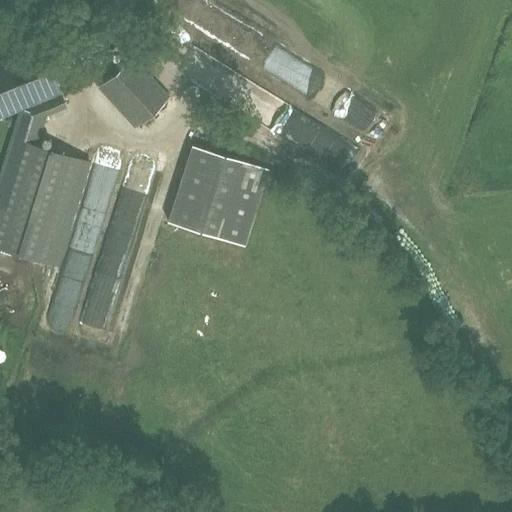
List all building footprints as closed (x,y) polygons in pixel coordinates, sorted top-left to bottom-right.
[(69,113),(66,107),(42,45),(0,61),(0,116),(20,108),(0,172),(0,244),(58,263),(89,162),(35,145),(47,114),(49,120),(69,113)] [(169,96),(131,55),(98,87),(135,127),(169,96)] [(194,143),(174,221),(252,241),(272,163),(194,143)] [(114,226),(111,246),(127,249),(131,229),(114,226)] [(72,231),(50,327),(68,331),(90,235),(72,231)]
